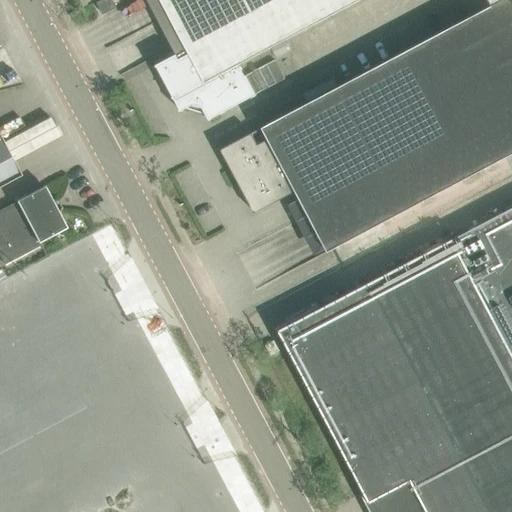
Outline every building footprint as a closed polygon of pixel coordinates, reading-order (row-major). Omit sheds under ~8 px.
[(102,0),(97,3),(103,14),(117,7),(112,0),(102,0)] [(240,65),(361,0),(162,0),(191,53),(180,59),(177,54),(156,65),(157,67),(159,66),(181,109),(180,109),(181,111),(194,104),(203,107),(210,120),(212,119),(211,118),(276,85),(267,66),(246,76),(240,65)] [(511,153),(511,0),(502,0),(493,6),(308,104),(307,104),(221,149),(232,169),(234,167),(242,181),(239,182),(255,213),(297,190),(329,251),(405,210),(511,153)] [(0,184),(20,174),(0,136),(0,184)] [(38,242),(48,236),(65,227),(44,186),(0,209),(0,261),(3,267),(41,247),(38,242)] [(511,207),(456,237),(509,337),(511,335),(511,207)] [(511,511),(511,351),(452,239),(280,330),(370,502),(380,497),(385,507),(399,499),(405,511),(511,511)]
